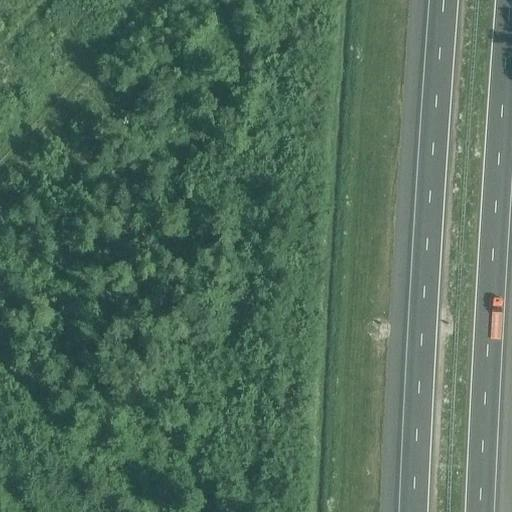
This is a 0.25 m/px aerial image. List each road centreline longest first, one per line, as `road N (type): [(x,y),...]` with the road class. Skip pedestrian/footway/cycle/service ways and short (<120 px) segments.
road 1 (motorway): [(441,0),(412,511)]
road 2 (motorway): [(484,511),(511,86)]
